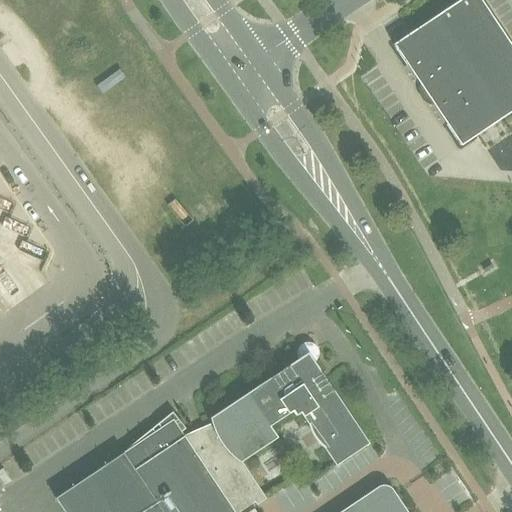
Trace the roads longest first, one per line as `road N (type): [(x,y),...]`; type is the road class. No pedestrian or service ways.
road 1 (tertiary): [(511,465),(244,70)]
road 2 (unclassified): [(244,70),(344,0)]
